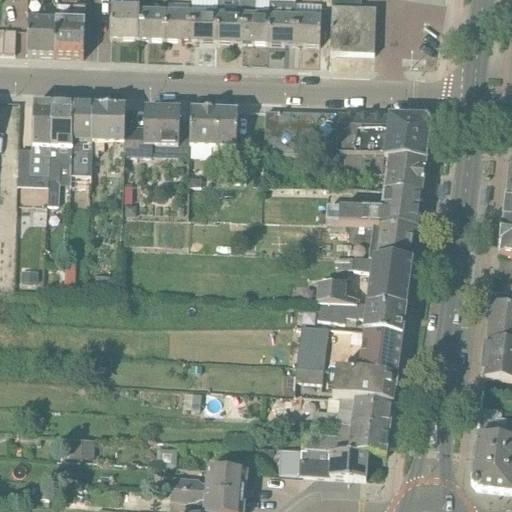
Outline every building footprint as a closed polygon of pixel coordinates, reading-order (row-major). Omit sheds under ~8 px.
[(241,51),(266,52),(268,17),(255,17),(255,0),(244,0),(244,5),(243,5),(242,21),(241,51)] [(331,12),(361,13),(361,2),(332,1),(331,12)] [(269,4),(268,17),(266,52),(292,54),(293,18),(295,18),(296,5),(269,4)] [(214,49),(241,51),(242,21),(243,5),(218,5),(218,16),(216,16),(214,49)] [(56,23),(55,62),(83,63),(85,9),(71,8),(70,24),(56,23)] [(110,43),(136,45),(139,9),(112,8),(110,43)] [(136,45),(163,47),(165,14),(140,13),(140,9),(139,9),(136,45)] [(331,12),(330,38),(330,58),(374,60),(375,14),(361,13),(331,12)] [(163,47),(189,48),(191,15),(165,14),(163,47)] [(189,48),(214,49),(216,16),(191,15),(189,48)] [(319,19),(295,18),(293,18),(292,54),(317,55),(319,19)] [(27,60),(55,62),(56,23),(29,22),(27,60)] [(4,35),(3,58),(3,59),(15,60),(16,35),(4,35)] [(17,191),(46,192),(51,109),(33,108),(31,152),(32,152),(32,154),(19,153),(17,191)] [(60,189),(67,189),(71,110),(51,109),(46,192),(48,192),(48,210),(59,210),(60,189)] [(88,193),(90,159),(92,111),(71,110),(67,189),(70,189),(70,193),(88,193)] [(92,111),(90,159),(98,160),(99,154),(104,155),(105,148),(113,149),(112,172),(122,172),(124,172),(124,161),(123,161),(125,132),(125,112),(92,111)] [(145,132),(125,132),(123,161),(124,161),(152,163),(152,162),(189,163),(190,129),(179,128),(179,114),(145,112),(145,132)] [(190,151),(213,152),(215,115),(191,114),(190,151)] [(233,153),(236,153),(237,116),(215,115),(213,152),(215,153),(215,155),(233,156),(233,153)] [(344,161),(384,161),(426,162),(431,128),(426,123),(265,117),(264,159),(336,160),(344,161)] [(248,162),(235,161),(233,188),(246,188),(248,162)] [(344,161),(344,169),(340,169),(340,177),(344,177),(344,178),(386,179),(384,195),(383,196),(421,198),(426,162),(384,161),(344,161)] [(188,191),(201,191),(202,182),(188,181),(188,191)] [(373,229),(417,232),(421,198),(383,196),(381,214),(375,213),(352,212),(339,212),(327,212),(327,227),(338,228),(373,229)] [(511,199),(507,199),(503,226),(511,227),(511,199)] [(136,209),(125,209),(124,220),(135,220),(136,209)] [(511,227),(503,226),(499,258),(511,260),(511,227)] [(369,263),(412,265),(417,232),(373,229),(369,263)] [(366,311),(406,313),(412,265),(369,263),(336,260),(336,272),(337,274),(336,283),(349,284),(350,274),(371,277),(366,311)] [(65,267),(64,297),(75,298),(76,267),(65,267)] [(21,285),(38,286),(38,276),(22,275),(21,285)] [(94,294),(111,296),(113,281),(96,279),(94,294)] [(360,310),(360,308),(360,303),(347,303),(347,290),(306,287),(305,306),(318,308),(342,309),(360,310)] [(511,308),(493,307),(489,344),(511,346),(511,308)] [(366,323),(364,337),(402,342),(406,313),(366,311),(360,310),(342,309),(318,308),(317,325),(344,329),(345,322),(356,323),(356,321),(366,323)] [(358,376),(359,376),(397,381),(402,342),(362,336),(362,337),(363,337),(358,376)] [(488,350),(485,349),(482,376),(484,376),(484,384),(511,386),(511,346),(489,344),(488,350)] [(295,386),(322,388),(323,374),(296,372),(295,386)] [(328,403),(356,405),(393,409),(397,381),(359,376),(358,376),(336,374),(335,379),(330,378),(328,395),(333,396),(332,402),(328,401),(328,403)] [(184,396),(183,413),(192,413),(192,412),(208,413),(209,398),(193,397),(184,396)] [(352,431),(389,435),(393,409),(356,405),(328,403),(327,415),(314,414),(312,428),(339,429),(338,430),(352,431)] [(504,443),(477,439),(471,486),(476,494),(511,497),(511,426),(506,426),(504,443)] [(338,440),(306,439),(305,455),(305,456),(315,456),(331,457),(367,459),(386,460),(389,435),(352,431),(338,430),(338,440)] [(95,444),(69,443),(69,463),(94,464),(95,444)] [(305,456),(305,455),(301,455),(300,481),(366,485),(367,459),(331,457),(315,456),(305,456)] [(83,472),(68,471),(67,484),(82,485),(83,472)] [(172,497),(245,501),(247,477),(207,473),(206,489),(202,488),(199,484),(173,482),(172,497)] [(39,503),(51,503),(51,488),(40,488),(39,503)] [(59,507),(75,508),(76,495),(59,494),(59,507)] [(243,511),(245,501),(172,497),(171,507),(196,508),(200,505),(204,505),(203,511),(243,511)]
